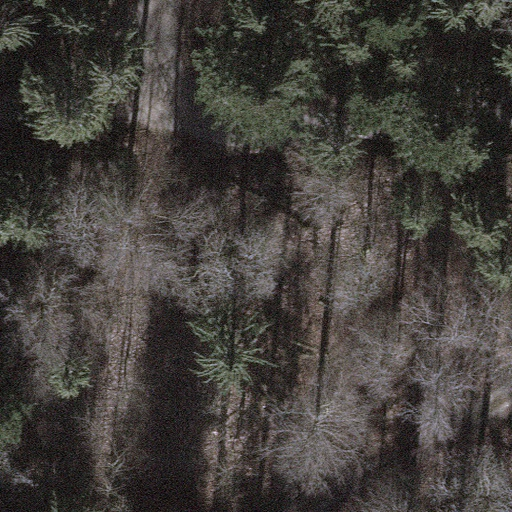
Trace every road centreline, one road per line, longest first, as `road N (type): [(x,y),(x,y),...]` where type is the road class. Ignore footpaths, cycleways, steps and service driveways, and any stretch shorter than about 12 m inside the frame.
road 1 (track): [(0,120),(138,109),(511,121)]
road 2 (track): [(511,383),(282,511)]
